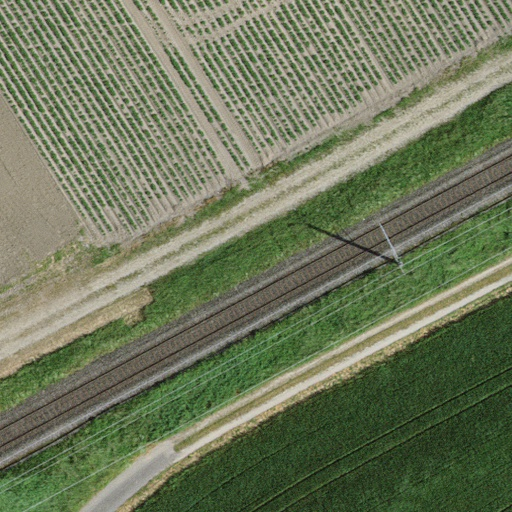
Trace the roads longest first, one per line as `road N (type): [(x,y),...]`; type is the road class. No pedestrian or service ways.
road 1 (track): [(0,338),(511,64)]
road 2 (track): [(511,260),(167,452)]
